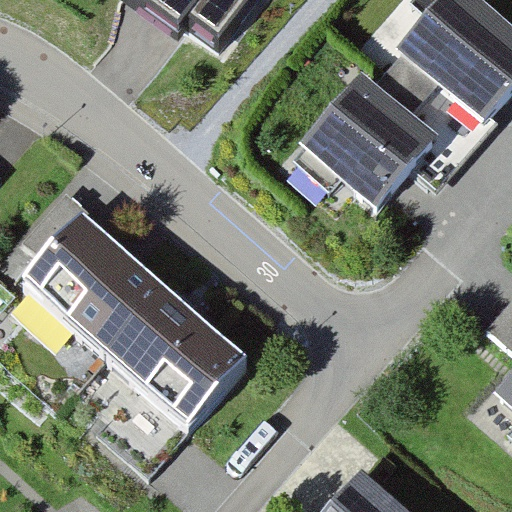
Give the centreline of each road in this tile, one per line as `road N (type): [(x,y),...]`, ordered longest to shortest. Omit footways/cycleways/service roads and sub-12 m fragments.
road 1 (residential): [(0,66),(164,185),(358,370)]
road 2 (residential): [(358,370),(511,209)]
road 3 (residential): [(358,370),(235,511)]
